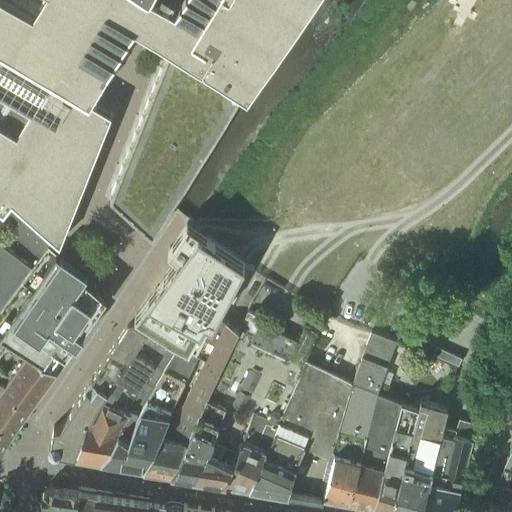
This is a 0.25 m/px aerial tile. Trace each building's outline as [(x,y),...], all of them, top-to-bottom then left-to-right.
[(129,33),(135,23),(96,0),(0,0),(0,207),(3,210),(6,207),(12,200),(44,229),(55,238),(59,241),(60,241),(61,240),(112,110),(91,98),(103,77),(109,67),(110,66),(116,55),(116,54),(122,44),(123,43),(129,33)] [(249,89),(310,0),(176,0),(174,4),(156,35),(170,44),(111,195),(153,234),(158,225),(231,106),(243,87),(249,89)] [(408,166),(424,184),(456,154),(439,136),(408,166)] [(107,295),(87,277),(50,245),(55,238),(44,229),(12,200),(6,207),(19,218),(11,228),(38,252),(30,264),(0,304),(0,331),(17,344),(13,350),(21,356),(25,350),(28,352),(28,353),(50,365),(61,351),(66,354),(107,295)] [(137,310),(175,339),(195,350),(216,311),(227,317),(254,268),(186,222),(173,240),(179,249),(137,310)] [(0,304),(30,264),(1,242),(0,242),(0,304)] [(262,316),(248,310),(241,326),(242,326),(209,392),(172,470),(208,476),(225,479),(255,407),(280,418),(281,419),(306,366),(306,358),(307,356),(319,328),(306,323),(299,339),(260,320),(262,316)] [(196,353),(205,357),(165,431),(161,430),(144,465),(172,470),(209,392),(242,326),(241,326),(240,325),(238,328),(217,314),(196,353)] [(145,330),(135,324),(134,323),(133,323),(132,322),(131,322),(129,323),(128,324),(127,325),(62,421),(59,424),(56,425),(53,425),(50,444),(54,449),(74,453),(88,419),(91,420),(103,397),(139,343),(146,331),(145,330)] [(369,329),(361,354),(387,365),(394,340),(369,329)] [(84,454),(100,458),(102,458),(117,429),(127,433),(135,416),(155,384),(164,368),(160,366),(172,346),(147,330),(146,331),(139,343),(103,397),(91,420),(88,419),(74,453),(79,454),(79,453),(84,454)] [(178,344),(176,348),(164,368),(155,384),(135,416),(127,433),(117,429),(102,458),(144,465),(161,430),(199,354),(196,353),(178,344)] [(176,348),(172,346),(160,366),(164,368),(176,348)] [(56,369),(50,365),(28,353),(3,387),(1,390),(29,405),(56,369)] [(327,486),(324,496),(350,500),(379,392),(387,365),(361,354),(353,379),(335,449),(328,456),(321,485),(327,486)] [(268,445),(250,483),(288,489),(334,372),(306,358),(306,366),(281,419),(280,418),(272,435),(268,445)] [(353,379),(334,372),(288,489),(324,496),(327,486),(321,485),(328,456),(335,449),(353,379)] [(0,449),(0,450),(6,437),(29,405),(1,390),(3,387),(0,385),(0,449)] [(403,401),(379,392),(350,500),(375,505),(403,401)] [(411,511),(419,511),(441,430),(445,416),(448,404),(420,396),(419,401),(404,395),(403,401),(417,406),(390,508),(411,511)] [(417,406),(403,401),(375,505),(390,508),(417,406)] [(225,479),(250,483),(268,445),(257,440),(262,430),(272,435),(280,418),(255,407),(225,479)] [(453,433),(441,430),(419,511),(452,511),(460,483),(475,421),(458,417),(453,433)] [(510,476),(511,469),(511,451),(511,450),(511,446),(504,466),(490,493),(489,495),(486,511),(511,511),(511,493),(509,493),(510,476)] [(44,488),(41,511),(73,511),(80,487),(50,483),(44,488)] [(73,511),(91,511),(96,490),(80,487),(73,511)] [(145,511),(148,498),(96,490),(91,511),(145,511)] [(164,511),(166,501),(148,498),(145,511),(164,511)] [(181,511),(184,504),(166,501),(164,511),(181,511)]
